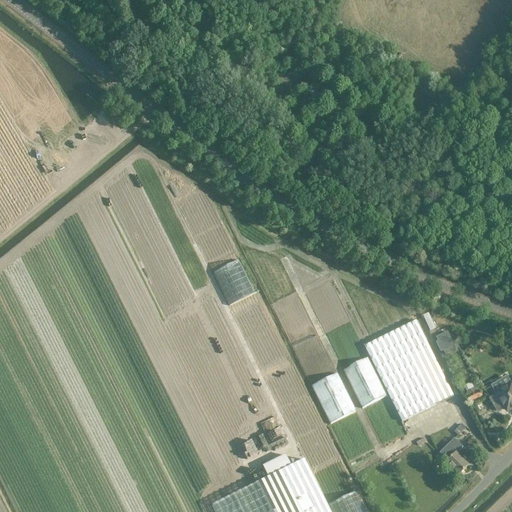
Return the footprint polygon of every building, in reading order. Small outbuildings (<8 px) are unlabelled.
[(333,281),(307,292),(323,332),(349,321),(333,281)] [(318,336),(300,297),(274,308),(292,348),(318,336)] [(402,421),(437,404),(413,356),(430,348),(417,320),(364,346),(402,421)] [(440,341),(437,342),(442,352),(444,351),(447,355),(458,349),(449,332),(438,337),(440,341)] [(413,356),(437,404),(454,396),(430,348),(413,356)] [(482,396),(475,382),(464,387),(471,401),(482,396)] [(511,385),(511,384),(496,394),(499,399),(499,400),(500,402),(501,402),(503,406),(503,407),(504,408),(505,409),(506,410),(509,411),(510,410),(511,410),(511,409),(511,385)] [(325,428),(298,439),(311,472),(317,470),(314,463),(318,462),(314,453),(321,450),(329,447),(331,452),(334,451),(325,428)] [(463,447),(454,439),(440,453),(448,461),(446,462),(459,475),(469,466),(457,454),(463,447)] [(280,471),(257,482),(271,511),(305,511),(312,509),(305,494),(295,500),(280,471)] [(234,494),(211,505),(214,511),(271,511),(257,482),(234,494)]
